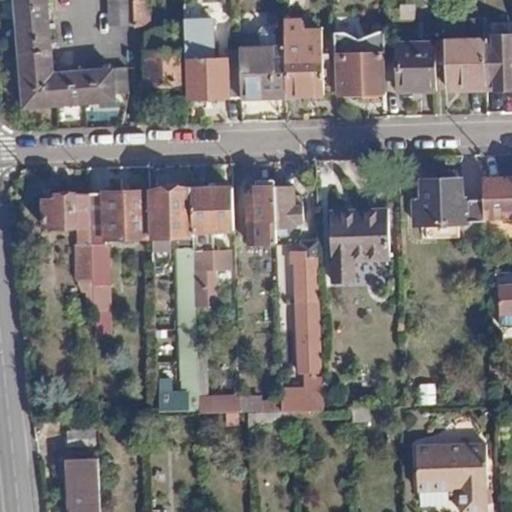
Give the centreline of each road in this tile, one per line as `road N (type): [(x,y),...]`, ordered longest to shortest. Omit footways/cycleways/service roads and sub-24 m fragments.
road 1 (residential): [(511,131),(0,148)]
road 2 (tertiary): [(18,511),(0,337)]
